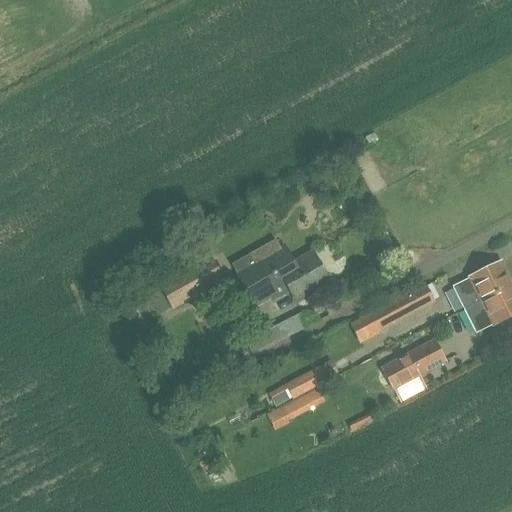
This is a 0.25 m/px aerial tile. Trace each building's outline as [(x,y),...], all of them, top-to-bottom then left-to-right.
[(299,273),(294,263),(284,246),(236,273),(255,306),(254,306),(254,307),(270,298),(272,301),(286,294),(284,290),(289,287),(286,282),(294,278),(293,276),(299,273)] [(312,252),(294,263),(299,273),(293,276),(294,278),(286,282),(289,287),(284,290),(286,294),(290,291),(296,301),(329,282),(312,252)] [(210,258),(146,295),(153,307),(156,305),(161,314),(172,308),(174,310),(223,281),(210,258)] [(510,287),(511,286),(500,263),(453,286),(465,309),(494,294),(510,287)] [(433,304),(423,284),(368,313),(378,332),(433,304)] [(511,313),(511,287),(511,286),(510,287),(494,294),(465,309),(476,332),(511,313)] [(301,313),(246,342),(253,355),(308,326),(301,313)] [(380,368),(392,391),(446,362),(434,339),(380,368)] [(269,430),(321,405),(312,387),(333,377),(327,363),(263,394),(271,410),(261,415),(269,430)]
